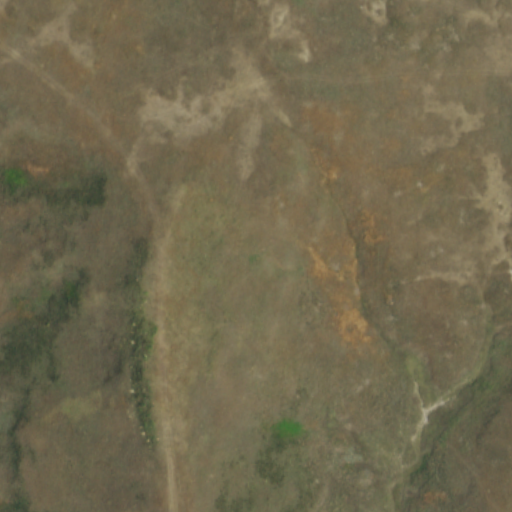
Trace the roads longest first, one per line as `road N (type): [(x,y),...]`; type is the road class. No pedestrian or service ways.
road 1 (track): [(257,0),(255,31),(217,124),(181,178),(158,255)]
road 2 (track): [(0,46),(121,164),(158,255)]
road 3 (track): [(158,255),(178,511)]
